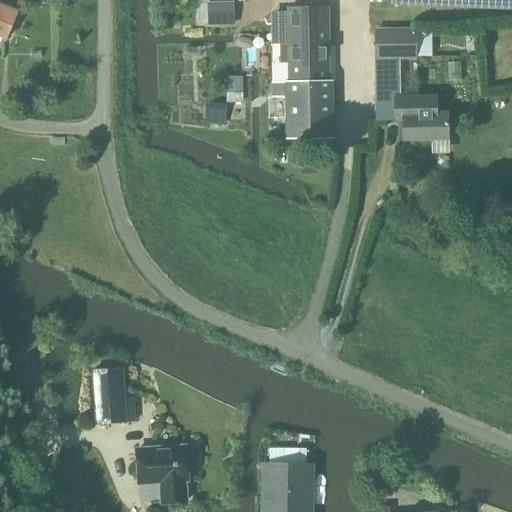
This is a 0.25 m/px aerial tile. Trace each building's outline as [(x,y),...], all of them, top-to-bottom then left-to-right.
[(206,27),(232,27),(232,0),(206,0),(206,27)] [(511,0),(390,0),(391,5),(511,9),(511,0)] [(0,36),(6,39),(18,11),(0,3),(0,36)] [(286,82),(328,82),(328,8),(287,8),(287,44),(279,44),(279,62),(286,62),(286,82)] [(413,31),(373,32),(374,98),(392,98),(398,98),(397,57),(413,57),(413,31)] [(331,82),(328,82),(286,82),(270,82),(270,98),(284,98),(284,138),(331,138),(331,82)] [(398,98),(392,98),(393,120),(400,120),(400,139),(445,139),(445,113),(433,113),(433,98),(398,98)] [(94,372),(97,424),(125,422),(121,370),(94,372)] [(190,466),(193,463),(193,454),(189,451),(185,451),(185,447),(137,450),(139,484),(160,483),(162,504),(186,502),(184,481),(187,481),(186,466),(190,466)] [(260,463),(259,511),(312,511),(313,464),(260,463)]
